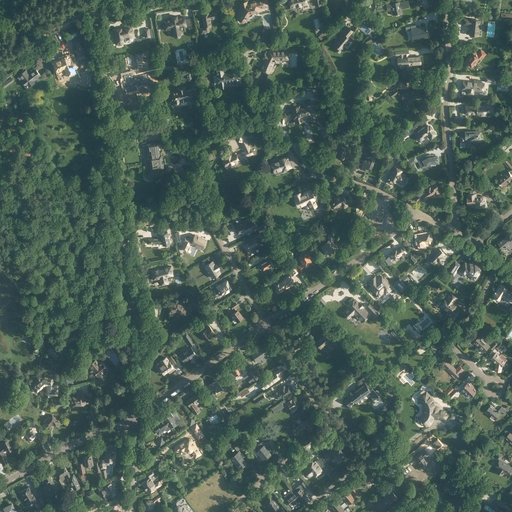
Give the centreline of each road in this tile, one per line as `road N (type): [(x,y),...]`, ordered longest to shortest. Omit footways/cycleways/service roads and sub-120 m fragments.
road 1 (track): [(133,419),(141,316),(112,189),(90,6)]
road 2 (residential): [(451,231),(448,0)]
road 3 (residential): [(266,322),(210,229),(121,226)]
road 4 (residential): [(266,322),(419,213)]
road 5 (residential): [(133,419),(266,322)]
road 6 (unclassified): [(0,483),(133,419)]
road 7 (residential): [(484,378),(452,345),(498,262)]
road 8 (residential): [(236,505),(332,425)]
road 9 (residential): [(419,213),(352,182),(302,181)]
road 10 (residential): [(332,425),(266,322)]
